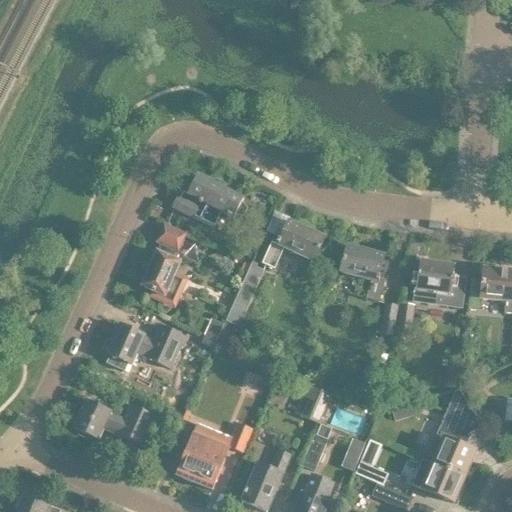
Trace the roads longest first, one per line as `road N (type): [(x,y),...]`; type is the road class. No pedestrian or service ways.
road 1 (residential): [(17,453),(157,149),(196,137),(326,201),(470,220)]
road 2 (residential): [(470,220),(482,45)]
road 3 (residential): [(156,511),(17,453)]
